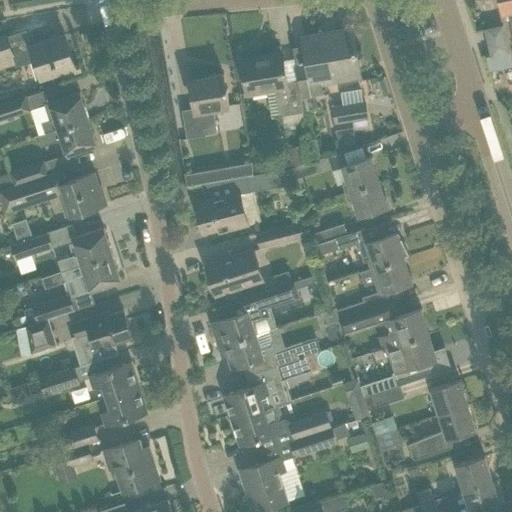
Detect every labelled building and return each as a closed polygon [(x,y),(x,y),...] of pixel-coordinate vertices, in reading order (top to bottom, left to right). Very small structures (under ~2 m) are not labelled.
[(511,0),(499,0),(502,13),(511,10),(511,0)] [(506,51),(501,26),(487,29),(492,54),(506,51)] [(308,64),(296,66),(298,80),(301,96),(315,94),(318,93),(317,82),(343,78),(360,75),(353,33),(326,38),(325,33),(303,37),(308,64)] [(31,45),(41,77),(75,67),(64,34),(31,45)] [(0,37),(0,56),(11,53),(6,36),(0,37)] [(286,82),(281,52),(268,55),(268,59),(244,63),(243,59),(242,59),(245,79),(247,93),(266,90),(275,88),(279,116),(282,116),(303,112),(297,80),(286,82)] [(195,110),(183,112),(182,109),(181,109),(186,138),(218,132),(213,108),(229,105),(225,87),(223,74),(190,79),(195,110)] [(49,101),(29,107),(29,109),(30,111),(37,135),(89,118),(80,91),(61,97),(49,101)] [(25,95),(0,103),(0,118),(29,109),(29,107),(25,95)] [(367,116),(364,101),(333,107),(337,134),(354,131),(352,119),(367,116)] [(89,118),(37,135),(41,146),(62,140),(66,154),(67,155),(69,154),(78,151),(97,145),(89,118)] [(342,183),(344,192),(379,180),(378,180),(371,157),(372,157),(371,156),(343,165),(348,181),(342,183)] [(43,158),(8,170),(9,173),(13,186),(49,174),(44,160),(43,158)] [(290,167),(293,178),(321,169),(318,158),(290,167)] [(228,178),(253,174),(251,162),(185,174),(187,185),(228,178)] [(253,174),(228,178),(232,193),(196,202),(203,230),(219,226),(220,230),(261,220),(254,190),(268,187),(292,183),(290,168),(253,174)] [(1,189),(1,187),(0,187),(0,195),(6,213),(58,195),(65,216),(106,203),(100,184),(98,184),(94,172),(65,181),(62,170),(49,174),(13,186),(1,189)] [(379,180),(344,192),(347,200),(353,198),(358,214),(368,211),(387,205),(387,204),(386,205),(379,182),(378,181),(380,181),(379,180)] [(256,232),(261,248),(310,235),(306,219),(256,232)] [(312,233),(315,244),(334,237),(347,233),(344,223),(312,233)] [(74,255),(58,260),(61,270),(77,265),(112,253),(104,227),(77,236),(72,237),(73,241),(78,254),(74,255)] [(47,231),(11,243),(16,259),(52,248),(47,231)] [(368,241),(358,244),(363,262),(367,261),(369,268),(403,257),(404,257),(404,256),(408,255),(409,255),(401,239),(397,240),(395,233),(397,233),(396,232),(368,241)] [(334,237),(315,244),(319,255),(337,248),(334,237)] [(205,264),(215,294),(263,279),(253,248),(205,264)] [(77,265),(61,270),(61,271),(65,282),(73,280),(77,295),(90,291),(102,287),(121,281),(112,254),(112,253),(77,265)] [(370,268),(360,272),(364,285),(374,282),(377,292),(387,289),(412,281),(412,280),(411,281),(403,257),(369,268),(370,268)] [(256,333),(252,320),(269,314),(267,306),(298,296),(293,281),(260,293),(239,300),(243,311),(229,315),(210,322),(218,346),(256,333)] [(70,297),(32,309),(36,322),(49,317),(74,310),(70,297)] [(363,301),(340,308),(343,318),(367,310),(363,301)] [(343,318),(338,319),(343,335),(349,334),(376,326),(385,322),(388,333),(378,336),(381,348),(428,333),(427,333),(420,309),(421,309),(421,308),(396,316),(391,302),(367,310),(343,318)] [(97,315),(72,323),(77,337),(90,333),(95,349),(98,359),(100,358),(118,353),(115,342),(132,337),(123,310),(109,314),(108,311),(97,315)] [(36,322),(25,325),(29,346),(31,352),(57,345),(49,317),(36,322)] [(256,333),(218,346),(222,355),(227,354),(231,368),(264,357),(261,349),(270,346),(273,341),(269,330),(269,329),(256,333)] [(381,348),(373,350),(375,359),(383,356),(389,355),(394,371),(393,372),(393,374),(391,375),(394,385),(398,384),(436,372),(432,359),(437,357),(437,356),(435,357),(428,334),(429,333),(429,332),(427,333),(428,333),(381,348)] [(271,350),(276,365),(306,355),(306,354),(320,349),(316,336),(301,340),(271,350)] [(306,355),(276,365),(279,376),(280,379),(285,378),(311,370),(306,355)] [(102,383),(106,396),(139,385),(131,361),(88,375),(92,386),(102,383)] [(44,389),(45,392),(78,381),(74,367),(40,378),(44,389)] [(242,388),(223,394),(232,419),(263,409),(277,404),(292,399),(285,378),(280,379),(279,376),(265,380),(242,388)] [(40,378),(28,382),(32,393),(44,389),(40,378)] [(430,388),(438,413),(467,403),(459,378),(430,388)] [(371,381),(361,385),(364,396),(375,392),(371,381)] [(364,396),(363,396),(367,407),(402,396),(398,384),(394,385),(375,392),(364,396)] [(139,385),(106,396),(111,410),(101,413),(105,425),(147,411),(139,385)] [(20,387),(9,390),(13,402),(21,400),(23,394),(20,387)] [(467,403),(438,413),(443,429),(409,443),(413,458),(452,446),(450,438),(476,430),(467,403)] [(263,409),(232,419),(240,444),(259,438),(283,430),(279,420),(282,419),(277,404),(263,409)] [(290,425),(294,439),(330,426),(326,412),(290,425)] [(372,422),(375,433),(396,427),(393,415),(372,422)] [(344,422),(332,426),(336,438),(348,433),(344,422)] [(59,435),(64,450),(87,443),(97,439),(92,424),(59,435)] [(330,426),(294,439),(289,440),(295,455),(337,441),(336,438),(332,426),(330,426)] [(396,427),(375,433),(381,452),(400,445),(398,441),(400,440),(396,427)] [(104,450),(110,467),(116,465),(124,490),(158,478),(148,446),(141,448),(138,439),(104,450)] [(87,443),(64,450),(52,454),(61,480),(76,475),(72,464),(92,458),(87,443)] [(455,464),(463,489),(492,480),(484,455),(465,461),(455,464)] [(249,476),(243,478),(253,511),(261,508),(262,510),(267,508),(266,506),(287,500),(304,494),(295,466),(284,469),(280,456),(265,461),(246,467),(249,476)] [(492,480),(463,489),(466,496),(471,511),(482,511),(500,506),(492,480)] [(383,481),(372,485),(375,496),(387,493),(383,481)] [(415,492),(419,504),(432,500),(428,488),(415,492)] [(338,511),(338,509),(345,506),(342,494),(304,507),(305,511),(338,511)] [(171,511),(167,500),(131,511),(171,511)] [(419,505),(401,511),(435,511),(432,500),(419,504),(419,505)]
